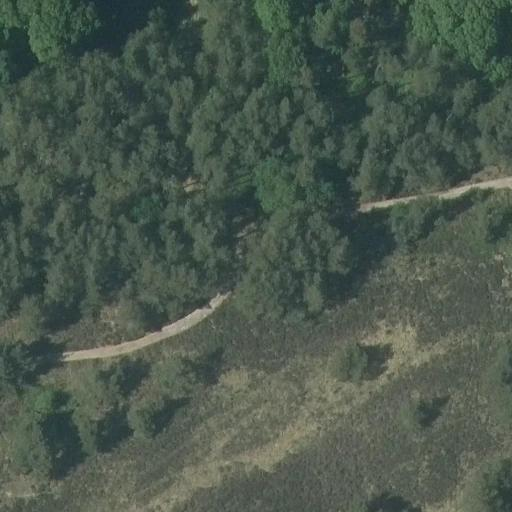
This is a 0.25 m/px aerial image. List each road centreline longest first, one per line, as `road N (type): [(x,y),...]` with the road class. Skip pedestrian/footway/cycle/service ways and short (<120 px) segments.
road 1 (track): [(268,225),(197,146),(200,0)]
road 2 (track): [(511,185),(268,225)]
